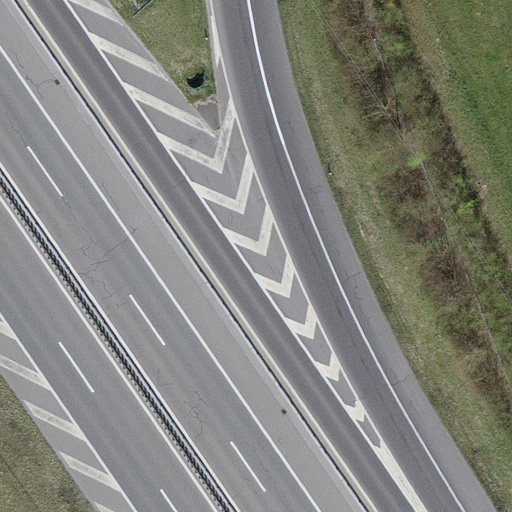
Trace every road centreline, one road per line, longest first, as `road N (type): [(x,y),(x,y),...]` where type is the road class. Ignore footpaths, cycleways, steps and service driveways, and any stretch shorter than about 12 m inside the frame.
road 1 (motorway): [(401,511),(47,0)]
road 2 (motorway): [(448,511),(330,304),(275,179),(232,0)]
road 3 (motorway): [(282,511),(0,100)]
road 4 (motorway): [(0,255),(176,511)]
